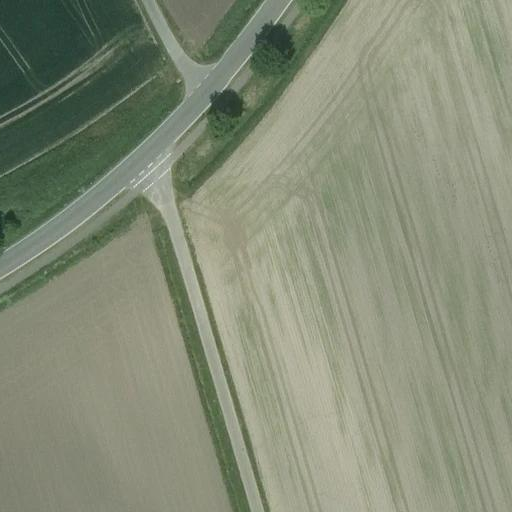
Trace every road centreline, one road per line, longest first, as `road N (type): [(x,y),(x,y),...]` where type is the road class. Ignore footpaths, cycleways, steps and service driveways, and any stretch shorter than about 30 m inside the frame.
road 1 (unclassified): [(150,157),(253,511)]
road 2 (unclassified): [(150,157),(281,0)]
road 3 (unclassified): [(0,270),(150,157)]
